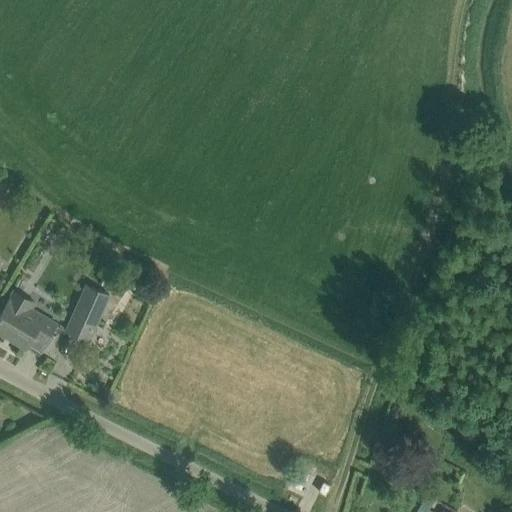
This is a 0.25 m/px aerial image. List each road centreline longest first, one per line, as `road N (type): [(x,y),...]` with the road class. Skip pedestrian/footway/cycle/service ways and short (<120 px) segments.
road 1 (track): [(332,511),(445,185),(466,0)]
road 2 (unclassified): [(277,511),(0,370)]
